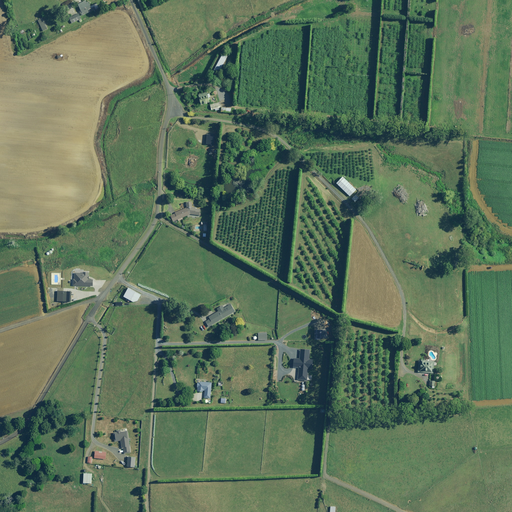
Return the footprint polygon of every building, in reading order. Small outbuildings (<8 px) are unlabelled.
[(89,1),(87,2),(86,0),(78,4),(82,12),(81,12),(83,16),(90,12),(90,13),(97,10),(95,6),(92,8),(89,1)] [(82,19),(79,13),(70,18),(72,23),(82,19)] [(48,29),(43,18),(38,21),(43,31),(48,29)] [(35,36),(37,35),(36,32),(28,36),(30,40),(36,37),(35,36)] [(228,57),(223,54),(213,72),(218,75),(228,57)] [(204,102),(204,104),(208,103),(208,102),(212,101),(212,100),(210,94),(208,94),(208,92),(198,95),(200,103),(204,102)] [(210,105),(212,110),(215,109),(216,110),(219,110),(219,108),(221,108),(219,102),(210,105)] [(357,189),(343,177),(337,183),(350,196),(357,189)] [(178,221),(183,219),(183,218),(191,214),(200,215),(201,209),(196,209),(196,207),(193,207),(193,203),(187,203),(187,207),(175,213),(175,214),(171,215),(174,222),(178,220),(178,221)] [(91,271),(75,271),(75,278),(73,278),(72,286),(96,287),(96,279),(91,279),(91,271)] [(141,295),(129,288),(124,297),(134,302),(137,301),(141,295)] [(64,291),(63,302),(72,302),(72,291),(64,291)] [(236,312),(231,304),(224,308),(223,305),(217,309),(219,311),(209,317),(210,319),(206,322),(209,327),(236,312)] [(308,372),(312,369),(313,369),(314,360),(309,359),(310,350),(301,349),(298,352),(301,355),(300,359),(295,358),(293,360),(292,367),(299,368),(298,380),(308,380),(308,372)] [(435,361),(419,359),(418,372),(434,374),(435,361)] [(212,383),(200,382),(200,383),(198,383),(197,391),(203,392),(203,391),(205,391),(205,398),(211,398),(212,383)] [(121,432),(121,430),(117,430),(117,432),(114,432),(115,441),(121,441),(122,449),(124,449),(124,453),(131,453),(129,431),(121,432)] [(107,452),(96,451),(95,458),(106,459),(107,452)] [(93,474),(84,473),(84,483),(92,483),(93,474)]
